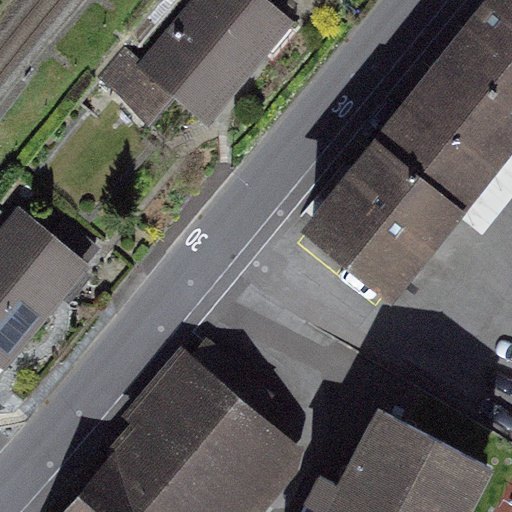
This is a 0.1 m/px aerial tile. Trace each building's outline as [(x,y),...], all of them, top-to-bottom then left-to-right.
[(249,0),(203,0),(147,65),(205,115),(281,27),(249,0)] [(511,16),(500,7),(316,231),(387,289),(511,136),(511,16)] [(79,269),(19,220),(0,244),(0,360),(3,363),(79,269)] [(74,511),(240,511),(293,449),(193,368),(74,511)] [(385,423),(340,511),(457,511),(478,469),(385,423)]
